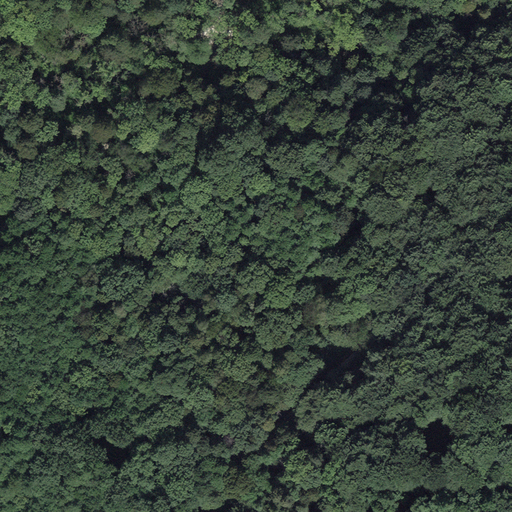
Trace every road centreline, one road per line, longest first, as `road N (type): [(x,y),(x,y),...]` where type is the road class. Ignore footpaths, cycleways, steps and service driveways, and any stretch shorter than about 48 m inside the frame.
road 1 (track): [(212,511),(234,468),(410,295),(465,250),(511,227)]
road 2 (track): [(0,237),(96,165),(128,111),(172,91),(220,51),(222,0)]
